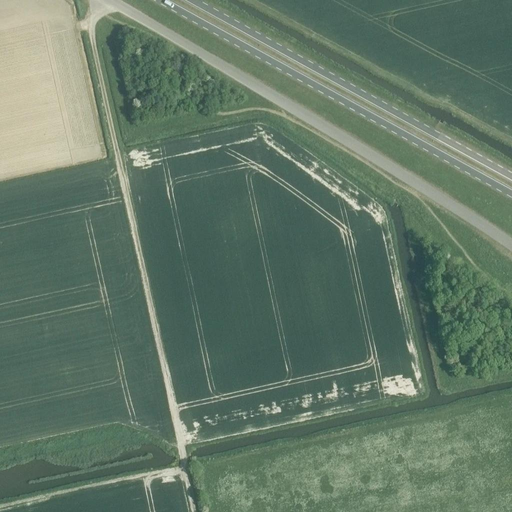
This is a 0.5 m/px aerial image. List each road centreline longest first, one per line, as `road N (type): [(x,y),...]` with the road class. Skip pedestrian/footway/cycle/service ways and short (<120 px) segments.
road 1 (unclassified): [(194,511),(93,48),(93,15),(102,0)]
road 2 (unclassified): [(511,247),(110,0)]
road 3 (primary): [(159,0),(511,195)]
road 4 (primary): [(511,179),(188,0)]
